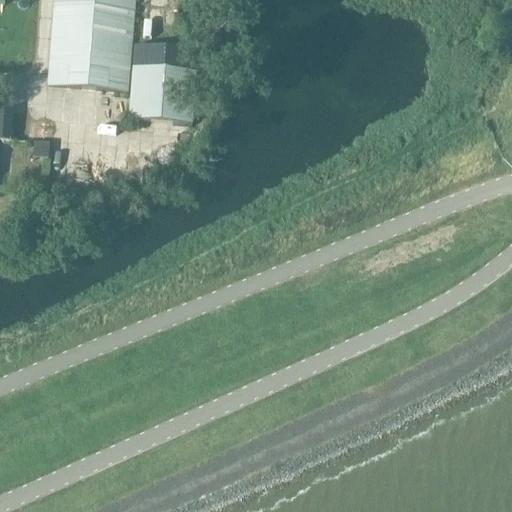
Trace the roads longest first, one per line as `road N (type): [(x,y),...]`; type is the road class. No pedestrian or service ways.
road 1 (tertiary): [(0,503),(442,302),(511,250)]
road 2 (tertiary): [(511,185),(0,388)]
